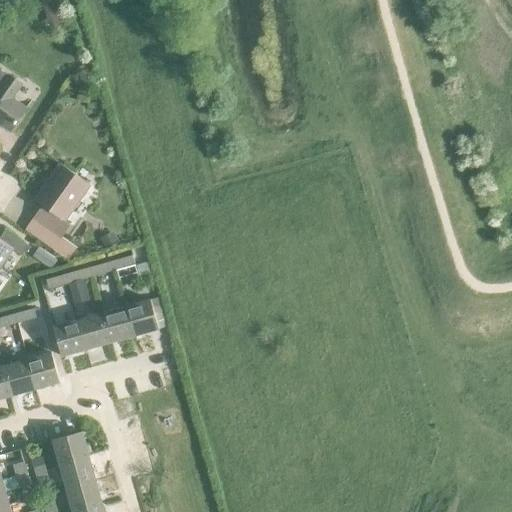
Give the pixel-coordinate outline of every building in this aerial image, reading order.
[(57,0),(42,0),(50,26),(64,22),(57,0)] [(21,85),(7,75),(0,70),(0,125),(9,132),(26,109),(11,99),(21,85)] [(41,206),(33,218),(61,238),(70,225),(63,221),(89,185),(60,165),(35,202),(41,206)] [(0,266),(12,250),(20,256),(28,246),(5,230),(0,236),(0,266)] [(112,232),(99,238),(104,249),(117,244),(112,232)] [(61,238),(52,251),(67,261),(76,248),(61,238)] [(56,259),(38,247),(32,256),(50,269),(56,259)] [(112,260),(115,269),(134,264),(131,255),(112,260)] [(115,269),(112,260),(93,265),(95,275),(115,269)] [(83,268),(64,273),(66,283),(82,278),(86,277),(83,268)] [(66,283),(64,273),(44,279),(47,288),(66,283)] [(82,278),(66,283),(72,303),(88,299),(82,278)] [(159,297),(150,300),(158,328),(168,326),(159,297)] [(125,306),(134,335),(158,328),(150,300),(150,299),(125,306)] [(125,306),(101,313),(110,342),(134,335),(125,306)] [(33,308),(13,313),(16,323),(35,317),(33,308)] [(0,327),(16,323),(13,313),(0,317),(0,327)] [(101,313),(77,320),(86,349),(110,342),(101,313)] [(86,349),(77,320),(53,327),(61,356),(86,349)] [(51,353),(26,360),(35,389),(59,382),(51,353)] [(26,360),(2,366),(10,396),(35,389),(26,360)] [(0,398),(10,396),(2,366),(0,367),(0,398)] [(59,466),(88,457),(81,432),(52,441),(59,466)] [(34,470),(45,467),(41,456),(31,458),(34,470)] [(88,457),(59,466),(65,489),(95,481),(88,457)] [(15,476),(25,473),(22,461),(11,464),(15,476)] [(45,467),(34,470),(37,482),(48,479),(45,467)] [(25,473),(15,476),(18,488),(28,485),(25,473)] [(95,481),(65,489),(71,511),(74,511),(101,505),(95,481)]
